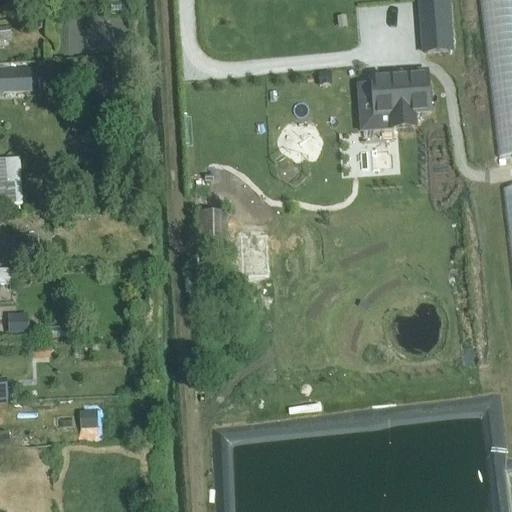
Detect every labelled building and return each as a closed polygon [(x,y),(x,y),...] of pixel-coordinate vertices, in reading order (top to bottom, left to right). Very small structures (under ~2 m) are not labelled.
[(449,0),(416,0),(418,13),(451,11),(449,0)] [(0,29),(0,42),(12,41),(10,28),(0,29)] [(452,35),(419,37),(420,53),(454,51),(452,35)] [(31,71),(0,71),(0,94),(32,94),(31,71)] [(423,75),(371,84),(377,116),(393,113),(395,127),(415,123),(412,109),(428,107),(423,75)] [(308,113),(296,114),(297,127),(309,126),(308,113)] [(0,206),(23,205),(20,160),(6,161),(7,185),(0,185),(0,206)] [(511,190),(502,192),(511,271),(511,190)] [(196,216),(200,268),(230,266),(227,213),(196,216)] [(38,237),(18,239),(19,258),(39,257),(38,237)] [(0,287),(5,287),(5,284),(14,284),(14,271),(0,271),(0,287)] [(186,280),(189,314),(211,312),(209,278),(186,280)] [(9,317),(9,336),(29,335),(29,317),(9,317)] [(31,361),(51,360),(50,347),(30,348),(31,361)] [(0,403),(8,403),(7,379),(0,379),(0,403)] [(98,413),(85,413),(85,431),(98,431),(98,413)] [(0,435),(0,449),(10,449),(10,435),(0,435)]
